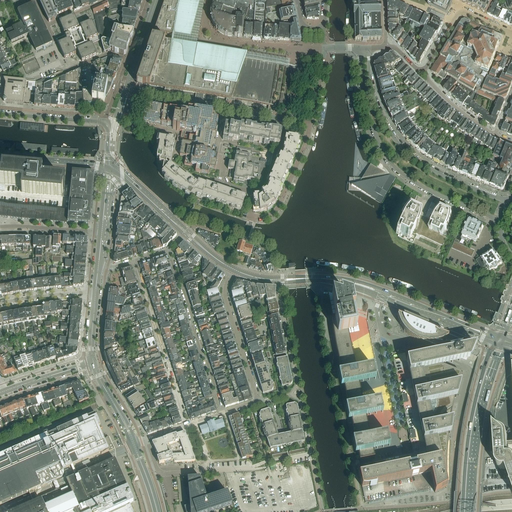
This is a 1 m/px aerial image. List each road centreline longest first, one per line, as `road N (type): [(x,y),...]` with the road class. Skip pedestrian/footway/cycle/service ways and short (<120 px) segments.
road 1 (residential): [(359,48),(362,92),(386,158),(419,185),(500,224)]
road 2 (residential): [(510,199),(446,177),(397,142),(374,100),(368,47)]
road 3 (residential): [(284,458),(311,453),(300,399),(292,394),(297,385),(277,282)]
road 4 (residential): [(116,86),(310,124)]
road 5 (residential): [(221,412),(257,399),(225,296),(233,269)]
road 6 (residential): [(186,425),(132,261)]
road 7 (secondary): [(492,342),(470,422),(461,511)]
road 8 (residential): [(168,250),(221,412)]
road 9 (secondary): [(469,511),(476,425),(499,346)]
road 10 (unclassified): [(459,414),(469,370),(382,333),(379,317)]
road 11 (residential): [(422,72),(461,13),(511,33)]
road 12 (secondary): [(500,336),(385,290)]
